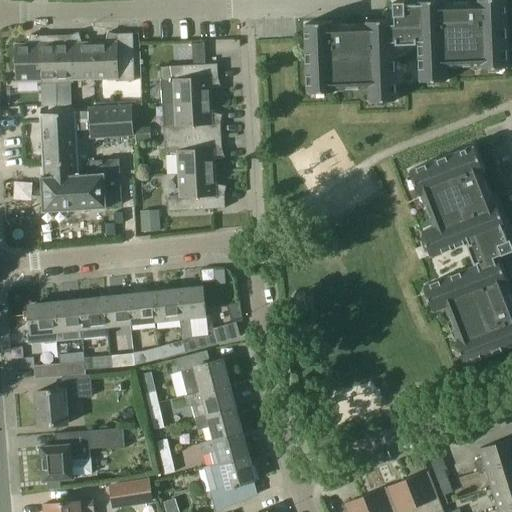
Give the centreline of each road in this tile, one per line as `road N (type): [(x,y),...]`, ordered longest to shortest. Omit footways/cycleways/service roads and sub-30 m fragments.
road 1 (residential): [(41,13),(373,0)]
road 2 (residential): [(0,264),(222,243),(244,248)]
road 3 (residential): [(244,248),(297,480)]
road 4 (residential): [(297,480),(511,400)]
road 5 (residential): [(244,248),(257,226),(248,36)]
